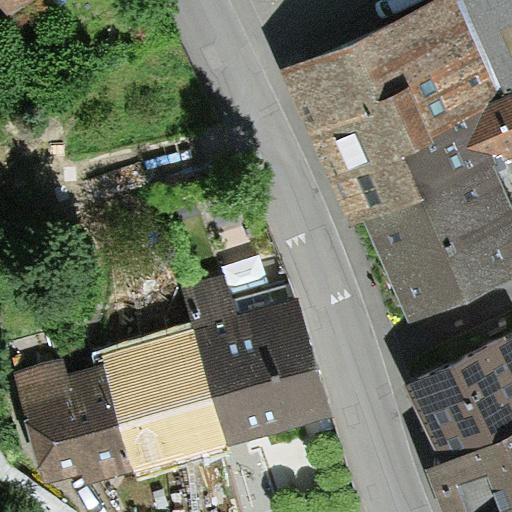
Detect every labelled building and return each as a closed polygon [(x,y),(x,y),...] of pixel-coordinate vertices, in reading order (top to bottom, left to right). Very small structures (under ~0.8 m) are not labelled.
[(0,0),(0,7),(8,17),(27,0),(0,0)] [(450,0),(430,0),(287,70),(361,220),(475,164),(511,146),(511,0),(475,0),(456,10),(450,0)] [(511,239),(475,164),(361,220),(405,310),(511,258),(511,239)] [(67,354),(17,369),(49,480),(85,470),(88,481),(138,467),(140,475),(220,451),(218,443),(326,411),(279,256),(182,285),(193,324),(97,352),(100,361),(72,369),(67,354)] [(511,511),(511,336),(511,334),(408,387),(451,511),(511,511)]
